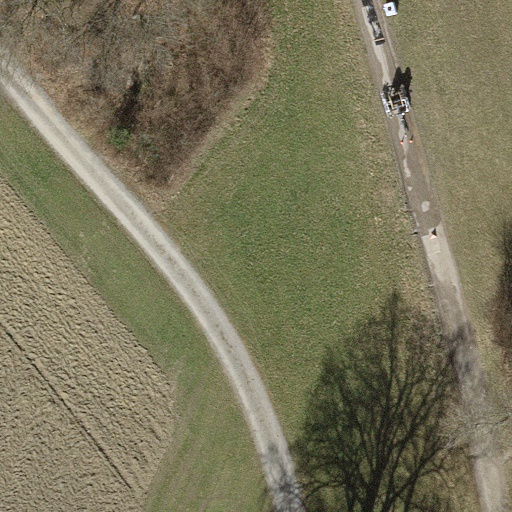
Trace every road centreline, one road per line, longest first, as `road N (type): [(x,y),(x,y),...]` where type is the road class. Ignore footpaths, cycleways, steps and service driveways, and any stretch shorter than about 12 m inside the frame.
road 1 (track): [(0,64),(102,191),(273,339),(310,511)]
road 2 (track): [(494,511),(422,179),(373,0)]
